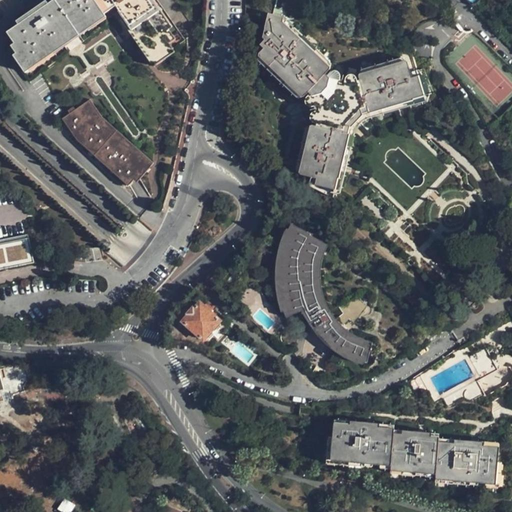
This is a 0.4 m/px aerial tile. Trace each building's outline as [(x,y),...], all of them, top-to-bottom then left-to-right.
[(175,34),(149,0),(53,0),(12,30),(19,40),(10,47),(26,69),(50,52),(106,10),(116,4),(157,61),(176,48),(169,39),(175,34)] [(272,16),(263,15),(260,30),(266,36),(255,46),(258,50),(254,55),(262,61),(299,98),(303,95),(313,105),(316,116),(313,128),(309,128),(298,177),(314,180),(312,187),(331,192),(334,181),(335,181),(339,165),(345,136),(343,135),(346,125),(354,116),(365,112),(367,114),(409,101),(409,99),(420,95),(414,77),(407,79),(402,62),(354,76),(355,79),(342,83),(331,81),(324,74),(326,71),(276,23),(277,18),(272,16)] [(150,168),(107,128),(101,123),(89,106),(65,123),(81,145),(130,190),(150,168)] [(308,235),(308,234),(290,224),(284,236),(280,248),(278,255),(276,269),(276,290),(281,308),(285,316),(304,308),(311,320),(313,320),(323,336),(338,349),(356,359),(370,362),(374,346),(357,340),(343,328),(336,321),(330,313),(329,311),(323,298),(319,281),(319,264),(325,245),(308,235)] [(0,271),(37,262),(31,237),(0,245),(0,271)] [(58,258),(56,247),(47,249),(50,260),(58,258)] [(217,284),(213,288),(220,293),(224,289),(217,284)] [(359,295),(333,310),(330,313),(336,321),(343,328),(351,320),(357,324),(369,307),(362,300),(359,295)] [(202,339),(218,321),(210,313),(198,303),(192,309),(191,309),(186,314),(187,315),(182,322),(202,339)] [(304,308),(285,316),(288,323),(302,318),(311,320),(304,308)] [(415,328),(428,340),(437,334),(422,320),(415,328)] [(173,344),(185,341),(185,331),(175,331),(173,344)] [(470,356),(479,371),(495,363),(485,347),(470,356)] [(495,363),(479,371),(482,375),(497,367),(495,363)] [(390,462),(393,431),(393,428),(393,426),(334,421),(333,435),(328,435),(327,447),(332,447),(331,458),(390,462)] [(436,472),(439,441),(439,435),(393,431),(390,462),(390,468),(436,472)] [(474,443),(439,441),(436,472),(436,476),(445,476),(445,478),(487,482),(487,479),(496,480),(497,474),(501,474),(502,461),(498,461),(499,445),(474,443)] [(165,476),(155,473),(153,479),(164,482),(165,476)]
